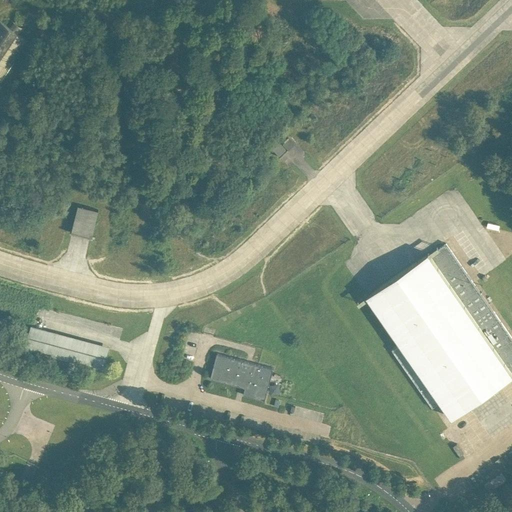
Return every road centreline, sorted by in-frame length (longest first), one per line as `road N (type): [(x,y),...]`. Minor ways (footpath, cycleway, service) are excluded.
road 1 (unclassified): [(0,374),(345,468),(404,511)]
road 2 (unknown): [(0,260),(117,294),(185,294),(224,275),(319,186)]
road 3 (unknown): [(319,186),(511,7)]
road 4 (unknown): [(511,258),(440,222),(385,248),(359,234),(319,186)]
road 5 (unknown): [(422,511),(511,423)]
